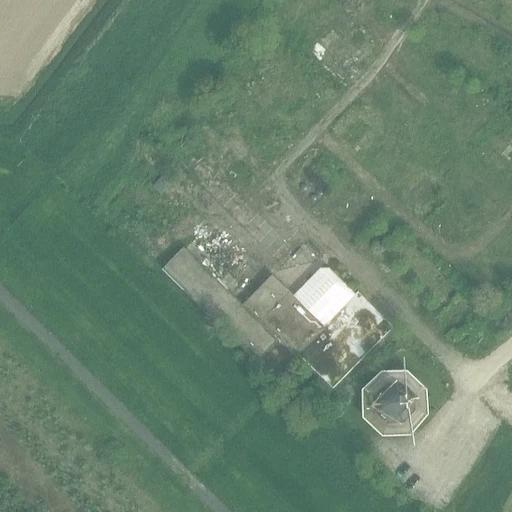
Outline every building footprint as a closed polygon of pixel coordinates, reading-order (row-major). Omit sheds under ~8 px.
[(305,0),(315,8),(322,0),(305,0)] [(359,3),(345,18),(357,29),(371,14),(359,3)] [(366,25),(371,40),(386,34),(381,20),(366,25)] [(410,53),(450,84),(458,73),(450,67),(459,56),(428,31),(410,53)] [(272,47),(235,86),(251,100),(272,78),(289,94),(304,77),(272,47)] [(377,92),(406,114),(415,102),(386,80),(377,92)] [(511,99),(500,88),(470,118),(483,131),(511,102),(511,99)] [(461,89),(451,96),(462,111),(472,104),(461,89)] [(417,112),(407,123),(431,145),(441,135),(417,112)] [(387,162),(413,130),(403,122),(377,153),(387,162)] [(448,161),(479,137),(470,126),(439,150),(448,161)] [(511,128),(509,127),(502,142),(511,146),(511,128)] [(406,147),(427,164),(435,154),(413,137),(406,147)] [(418,193),(445,169),(438,160),(410,185),(418,193)] [(479,166),(471,174),(482,186),(490,178),(479,166)] [(140,196),(156,213),(174,196),(159,179),(140,196)] [(480,198),(468,209),(483,226),(496,215),(480,198)] [(335,386),(378,342),(392,328),(357,293),(356,295),(329,269),(321,268),(292,297),(272,277),(242,306),(185,247),(164,267),(274,381),(303,354),(335,386)] [(412,269),(426,263),(420,250),(406,256),(412,269)] [(435,267),(423,276),(432,288),(444,279),(435,267)] [(475,315),(487,302),(474,289),(462,302),(475,315)] [(377,399),(376,401),(376,403),(376,405),(376,407),(376,409),(377,411),(378,413),(379,414),(380,416),(381,418),(383,419),(384,421),(386,422),(388,423),(390,423),(392,424),(394,424),(396,424),(398,424),(400,424),(402,423),(403,423),(404,423),(406,422),(407,421),(409,419),(410,418),(412,416),(413,414),(414,413),(415,411),(415,409),(415,407),(415,405),(415,404),(415,403),(415,401),(415,399),(414,397),(413,395),(412,393),(410,391),(409,390),(407,389),(406,388),(404,387),(402,386),(400,385),(398,385),(396,385),(394,385),(392,385),(390,386),(388,387),(386,388),(384,389),(383,390),(381,391),(380,393),(379,395),(378,397),(377,399)]
